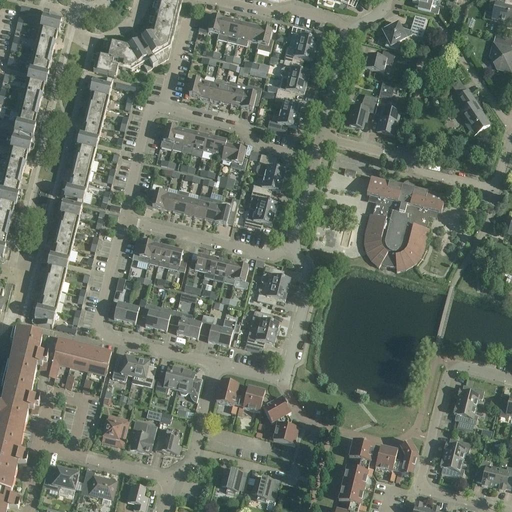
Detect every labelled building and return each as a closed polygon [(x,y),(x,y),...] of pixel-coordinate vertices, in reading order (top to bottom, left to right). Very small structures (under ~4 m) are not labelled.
[(148,60),(149,63),(143,66),(147,73),(168,61),(172,48),(171,48),(171,49),(154,60),(152,57),(168,48),(180,0),(159,0),(158,4),(154,3),(153,10),(157,11),(155,20),(151,19),(149,25),(153,26),(151,35),(149,36),(147,32),(141,36),(144,39),(142,41),(143,42),(139,45),(138,43),(136,44),(133,41),(128,44),(130,48),(128,49),(105,43),(103,49),(107,50),(105,59),(93,56),(92,63),(96,64),(94,73),(116,79),(118,70),(112,68),(114,62),(124,64),(123,68),(131,70),(148,60)] [(419,5),(418,12),(438,17),(440,10),(437,9),(439,0),(413,0),(412,4),(419,5)] [(491,0),(489,8),(494,9),(492,20),(511,25),(511,10),(504,9),(506,2),(498,0),(491,0)] [(22,8),(20,13),(40,18),(41,13),(22,8)] [(30,71),(48,76),(50,66),(53,55),(56,43),(58,34),(60,35),(60,33),(62,23),(64,19),(45,14),(43,18),(41,28),(38,39),(35,50),(33,61),(30,71)] [(199,34),(208,36),(209,34),(219,36),(222,21),(223,21),(212,18),(210,15),(204,14),(199,34)] [(405,39),(410,36),(422,40),(428,23),(426,21),(415,18),(411,32),(400,29),(398,26),(383,34),(387,41),(385,48),(397,52),(400,44),(406,40),(405,39)] [(217,42),(218,42),(227,45),(229,38),(232,24),(223,21),(222,21),(219,36),(217,42)] [(237,47),(242,26),(232,24),(229,38),(227,45),(237,47)] [(242,26),(237,47),(247,50),(248,43),(252,28),(242,26)] [(262,31),(252,28),(248,43),(258,46),(262,31)] [(299,38),(297,48),(315,52),(318,42),(310,40),(311,33),(309,33),(293,29),(291,36),(299,38)] [(270,55),(273,42),(270,42),(272,33),(262,30),(262,31),(258,46),(257,52),(270,55)] [(511,41),(495,37),(490,58),(498,71),(511,75),(511,72),(511,49),(511,47),(511,41)] [(286,56),(285,63),(303,67),(304,61),(313,63),(315,52),(297,48),(294,58),(286,56)] [(383,53),(382,60),(368,56),(364,70),(384,75),(386,66),(392,68),(395,56),(383,53)] [(280,77),(282,80),(307,86),(310,75),(301,73),(303,67),(285,63),(283,69),(284,70),(282,71),(281,72),(280,76),(280,77)] [(244,74),(250,76),(252,70),(244,68),(243,70),(241,69),(239,77),(243,78),(244,74)] [(252,70),(250,76),(250,77),(257,79),(258,72),(252,70)] [(455,73),(458,77),(458,78),(461,83),(466,80),(458,70),(455,73)] [(27,83),(45,87),(46,87),(49,76),(48,76),(30,71),(27,83)] [(433,75),(415,71),(413,80),(426,83),(433,75)] [(205,80),(204,84),(200,100),(211,102),(215,82),(214,80),(207,78),(205,80)] [(90,96),(92,96),(82,137),(99,142),(113,84),(94,79),(90,96)] [(276,96),(295,101),(296,95),(304,97),(307,86),(289,81),(282,80),(279,90),(278,90),(277,92),(276,96)] [(189,97),(200,100),(204,84),(193,81),(189,97)] [(221,105),(225,89),(226,85),(225,83),(218,81),(215,82),(211,102),(221,105)] [(476,103),(468,92),(467,93),(460,82),(452,87),(459,98),(458,99),(465,110),(460,113),(467,123),(465,124),(474,137),(490,127),(474,104),(476,103)] [(27,83),(0,192),(18,196),(28,155),(30,155),(32,144),(30,143),(31,139),(34,140),(36,128),(35,128),(45,87),(27,83)] [(392,101),(395,87),(383,84),(379,98),(392,101)] [(135,90),(116,85),(115,90),(134,95),(135,90)] [(225,89),(221,105),(231,107),(237,86),(229,85),(229,86),(226,85),(225,89)] [(237,86),(231,107),(242,110),(247,89),(245,87),(240,86),(237,86)] [(247,89),(242,110),(253,113),(254,107),(258,108),(262,91),(248,87),(247,89)] [(263,93),(262,99),(275,103),(276,96),(271,95),(267,94),(263,93)] [(283,105),(280,115),(299,119),(301,108),(293,106),(295,101),(276,96),(275,103),(283,105)] [(350,117),(352,117),(349,127),(363,131),(366,119),(367,120),(369,115),(375,116),(379,101),(365,97),(360,109),(353,107),(350,117)] [(394,139),(400,115),(383,111),(377,135),(394,139)] [(296,130),(299,119),(280,115),(278,125),(270,123),(268,130),(283,134),(285,127),(296,130)] [(172,152),(177,131),(167,128),(163,143),(162,143),(160,149),(172,152)] [(177,131),(172,152),(182,154),(187,134),(177,131),(178,131),(177,131)] [(182,154),(192,157),(197,136),(187,134),(182,154)] [(202,160),(207,138),(197,136),(192,157),(202,160)] [(80,137),(77,148),(79,148),(96,153),(99,142),(82,137),(80,137)] [(212,162),(213,156),(217,141),(207,138),(202,160),(212,162)] [(227,143),(217,141),(213,156),(223,158),(226,147),(226,148),(227,143)] [(226,147),(223,158),(222,162),(232,165),(236,149),(235,149),(235,150),(226,148),(226,147)] [(55,247),(52,258),(69,262),(96,153),(79,148),(69,190),(67,189),(61,215),(61,216),(62,216),(55,247)] [(232,165),(231,170),(239,172),(245,173),(247,161),(244,161),(246,152),(240,150),(236,149),(232,165)] [(259,177),(264,179),(283,183),(286,173),(278,171),(279,164),(277,164),(277,161),(262,157),(261,160),(259,167),(260,167),(257,168),(256,174),(259,177)] [(355,179),(356,173),(346,171),(344,177),(355,179)] [(280,194),(283,183),(264,179),(262,189),(254,187),(252,194),(268,198),(270,192),(280,194)] [(373,205),(376,206),(373,217),(370,217),(365,237),(365,246),(367,256),(372,264),(379,270),(381,266),(384,267),(387,268),(389,269),(392,270),(394,270),(396,269),(397,275),(406,272),(415,267),(421,260),(425,251),(429,231),(427,231),(430,219),(432,219),(434,214),(442,216),(446,199),(415,191),(415,190),(415,189),(415,188),(414,187),(414,186),(413,185),(413,184),(412,184),(411,183),(410,183),(408,183),(406,183),(405,184),(404,185),(403,186),(403,187),(402,188),(371,180),(367,197),(375,199),(373,205)] [(203,187),(213,190),(215,184),(204,181),(203,187)] [(150,192),(146,209),(153,211),(153,209),(163,212),(167,196),(168,190),(164,189),(162,195),(150,192)] [(0,203),(15,207),(17,208),(19,196),(18,196),(0,192),(0,193),(0,203)] [(178,199),(174,214),(184,217),(188,201),(190,196),(179,193),(178,199)] [(249,211),(256,212),(275,217),(277,206),(267,203),(268,198),(252,194),(251,200),(252,200),(249,211)] [(178,199),(167,196),(163,212),(174,214),(178,199)] [(102,204),(100,210),(106,212),(108,206),(109,200),(103,198),(102,204)] [(200,198),(199,204),(195,220),(205,222),(211,201),(200,198)] [(184,217),(195,220),(199,204),(188,201),(184,217)] [(216,225),(221,203),(211,201),(205,222),(216,225)] [(231,205),(221,203),(216,225),(227,227),(227,225),(233,227),(239,202),(232,201),(231,205)] [(15,207),(0,203),(0,264),(2,265),(6,249),(5,248),(15,207)] [(256,212),(249,211),(247,221),(246,221),(244,228),(260,231),(261,225),(272,228),(275,217),(256,212)] [(105,215),(100,213),(98,219),(97,225),(102,226),(104,221),(105,215)] [(132,262),(148,266),(153,246),(154,246),(143,243),(142,247),(137,246),(132,262)] [(148,266),(158,269),(163,249),(154,246),(153,246),(148,266)] [(163,249),(158,269),(168,271),(173,251),(163,249)] [(169,266),(168,271),(178,274),(184,276),(189,255),(183,254),(173,251),(169,266)] [(67,270),(69,262),(52,258),(50,257),(48,269),(49,269),(67,273),(67,270)] [(189,271),(205,275),(209,260),(199,258),(197,264),(191,262),(189,271)] [(209,260),(205,275),(204,280),(214,283),(219,262),(209,260)] [(256,267),(265,269),(266,263),(258,261),(256,267)] [(214,283),(224,285),(229,265),(219,262),(214,283)] [(229,265),(224,285),(234,287),(238,267),(229,265)] [(238,267),(234,287),(233,288),(247,292),(248,285),(245,284),(249,269),(238,267)] [(38,310),(34,326),(53,331),(67,273),(49,269),(39,310),(38,310)] [(266,269),(264,276),(266,276),(262,278),(261,283),(264,287),(288,293),(291,282),(280,279),(282,273),(266,269)] [(123,294),(126,282),(119,280),(116,292),(123,294)] [(260,288),(259,294),(261,297),(259,296),(257,303),(273,307),(275,301),(285,304),(288,293),(264,287),(260,288)] [(193,288),(191,295),(200,297),(201,290),(193,288)] [(211,294),(210,299),(209,302),(214,303),(215,301),(217,301),(218,296),(211,294)] [(215,304),(213,310),(222,312),(224,307),(215,304)] [(125,324),(129,308),(118,305),(114,321),(125,324)] [(162,310),(146,306),(145,310),(143,320),(147,321),(145,329),(156,331),(162,310)] [(140,311),(129,308),(125,324),(136,326),(140,311)] [(177,314),(162,310),(156,331),(167,334),(169,326),(174,327),(177,314)] [(280,326),(269,323),(271,317),(255,313),(251,330),(277,337),(280,326)] [(183,315),(177,314),(174,327),(179,329),(177,336),(188,339),(191,324),(181,321),(183,315)] [(225,322),(223,331),(219,347),(230,349),(233,334),(239,335),(240,328),(235,327),(236,324),(225,322)] [(191,324),(188,339),(198,342),(202,326),(201,326),(191,324)] [(57,327),(55,331),(58,332),(76,336),(77,331),(76,331),(71,330),(59,327),(57,327)] [(208,344),(219,347),(223,331),(212,329),(208,344)] [(251,330),(246,347),(262,351),(264,345),(274,348),(277,337),(251,330)] [(1,375),(10,377),(34,383),(37,370),(38,367),(42,368),(41,370),(45,371),(47,364),(49,359),(38,356),(40,351),(43,339),(18,333),(13,332),(10,344),(13,345),(8,365),(4,364),(1,375)] [(56,381),(59,367),(70,369),(76,346),(58,342),(49,379),(56,381)] [(94,350),(76,346),(70,369),(88,374),(94,350)] [(94,350),(88,374),(106,378),(112,355),(94,350)] [(128,378),(134,379),(138,361),(136,361),(135,360),(131,359),(130,360),(126,358),(124,365),(116,363),(112,381),(126,384),(128,378)] [(134,379),(132,386),(138,387),(152,391),(154,381),(156,373),(148,371),(149,368),(150,364),(145,363),(145,362),(140,361),(139,362),(138,361),(134,379)] [(168,396),(169,390),(177,392),(182,372),(169,369),(166,380),(159,379),(156,393),(168,396)] [(185,398),(189,395),(191,395),(191,397),(191,398),(191,399),(192,401),(192,402),(194,403),(194,404),(196,404),(197,405),(203,382),(195,380),(196,376),(182,372),(177,392),(179,393),(181,396),(185,398)] [(0,431),(23,437),(26,428),(26,427),(30,410),(34,411),(33,414),(37,415),(39,407),(40,402),(30,400),(32,393),(34,383),(10,377),(1,375),(0,380),(0,387),(4,389),(2,398),(0,397),(0,431)] [(68,378),(65,390),(72,392),(75,380),(68,378)] [(90,396),(93,384),(86,382),(83,395),(90,396)] [(238,410),(239,410),(242,398),(237,397),(239,388),(222,383),(217,405),(232,409),(230,416),(236,417),(238,410)] [(459,399),(457,405),(477,410),(479,401),(482,402),(484,393),(463,388),(462,394),(460,393),(458,399),(459,399)] [(239,410),(237,417),(242,418),(244,412),(260,416),(261,411),(264,399),(266,394),(248,390),(246,399),(242,398),(239,410)] [(127,406),(129,399),(121,397),(119,403),(127,406)] [(509,418),(511,418),(511,397),(510,400),(504,398),(499,419),(508,421),(509,418)] [(264,399),(261,411),(264,412),(272,427),(277,424),(286,419),(291,416),(283,401),(274,405),(271,400),(264,399)] [(474,418),(477,410),(457,405),(456,411),(455,411),(454,416),(456,417),(455,423),(458,424),(471,427),(476,428),(478,419),(474,418)] [(155,422),(161,424),(162,416),(156,415),(154,421),(155,422)] [(170,427),(173,417),(163,415),(161,424),(161,425),(170,427)] [(123,450),(130,423),(109,418),(102,445),(123,450)] [(278,426),(273,443),(295,449),(299,432),(287,429),(288,423),(286,419),(277,424),(278,425),(278,426)] [(131,448),(132,448),(131,453),(144,456),(145,454),(151,456),(158,429),(135,423),(132,435),(135,436),(134,441),(132,441),(131,442),(130,446),(131,448)] [(471,427),(458,424),(456,430),(469,434),(471,427)] [(0,477),(12,481),(15,470),(16,465),(27,467),(28,462),(30,455),(26,454),(25,456),(19,455),(20,450),(23,437),(0,431),(0,477)] [(179,441),(172,440),(173,435),(161,432),(156,451),(179,457),(181,449),(178,448),(179,441)] [(445,452),(444,458),(463,463),(465,455),(469,456),(471,446),(450,441),(449,447),(446,446),(445,452)] [(347,469),(343,486),(364,492),(364,491),(367,478),(369,471),(370,469),(371,462),(374,452),(375,448),(353,443),(349,460),(359,462),(356,472),(347,469)] [(375,471),(393,475),(396,476),(398,476),(402,477),(412,480),(417,457),(409,444),(400,450),(406,459),(404,465),(395,463),(398,454),(381,450),(380,453),(375,471)] [(442,464),(440,470),(443,470),(441,476),(462,481),(464,472),(461,471),(463,463),(444,458),(442,464)] [(476,484),(482,486),(481,488),(487,489),(493,490),(498,471),(490,469),(490,465),(481,463),(476,484)] [(75,492),(82,493),(84,485),(77,484),(79,475),(57,469),(56,471),(48,469),(43,490),(59,494),(61,490),(75,493),(75,492)] [(499,492),(505,493),(505,491),(511,493),(511,489),(511,470),(507,470),(506,473),(498,471),(493,490),(499,492)] [(222,488),(228,490),(226,495),(236,498),(236,495),(239,495),(239,493),(245,494),(249,480),(250,476),(239,473),(238,475),(232,473),(231,476),(225,474),(222,488)] [(9,492),(12,481),(0,477),(0,511),(6,511),(7,508),(16,510),(17,506),(19,498),(15,497),(14,499),(8,498),(9,492)] [(89,496),(113,502),(117,484),(116,484),(115,481),(111,480),(109,482),(108,482),(108,483),(102,481),(103,481),(94,479),(92,484),(84,483),(84,485),(82,493),(81,497),(84,497),(88,498),(89,496)] [(258,497),(257,503),(266,505),(267,502),(275,504),(280,484),(269,481),(269,482),(262,481),(262,484),(256,482),(252,496),(258,497)] [(359,511),(360,508),(363,497),(364,492),(343,486),(339,503),(348,505),(345,511),(359,511)] [(145,491),(132,488),(127,506),(135,507),(133,511),(153,511),(154,511),(148,509),(150,501),(143,499),(145,491)]
